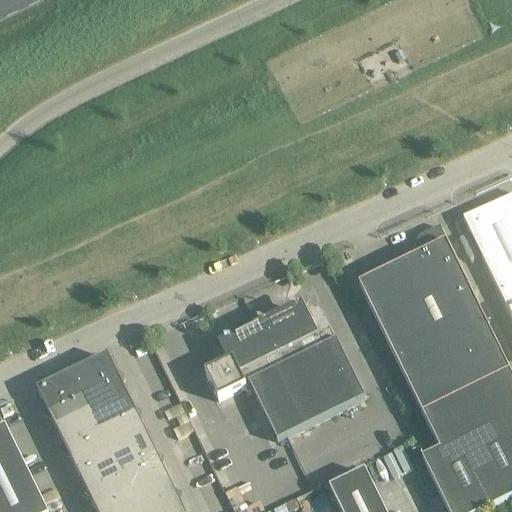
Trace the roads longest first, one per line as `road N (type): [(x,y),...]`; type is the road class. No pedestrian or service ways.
road 1 (unclassified): [(511,148),(0,381)]
road 2 (unclassified): [(0,143),(82,87),(263,0)]
